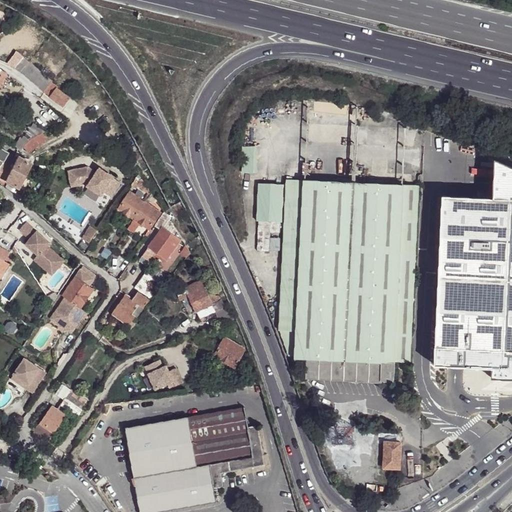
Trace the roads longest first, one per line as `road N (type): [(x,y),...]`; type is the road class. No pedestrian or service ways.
road 1 (motorway): [(347,511),(331,499),(204,179),(204,108),(220,79),(248,59),(290,50),(511,91)]
road 2 (motorway): [(59,0),(94,25),(140,86),(212,242),(316,511)]
road 3 (unclassified): [(0,186),(113,286),(28,421),(30,439),(96,511)]
road 4 (motorway): [(198,0),(511,77)]
road 5 (motorway): [(511,39),(372,5)]
road 6 (motorway): [(511,29),(372,5)]
